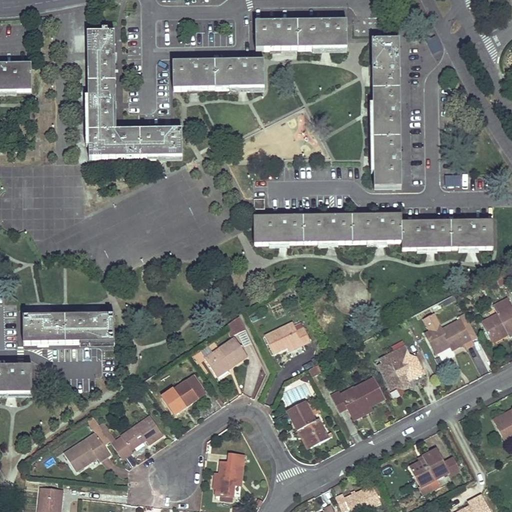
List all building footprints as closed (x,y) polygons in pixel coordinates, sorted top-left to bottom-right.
[(276,25),(255,25),(256,53),(264,53),(347,52),(347,43),(347,24),(323,25),(276,25)] [(102,35),(88,35),(90,160),(182,159),(182,132),(163,133),(133,133),(116,133),(116,105),(115,56),(115,35),(108,35),(108,31),(102,31),(102,35)] [(400,42),(372,43),(374,168),(374,191),(402,191),(402,163),(401,113),(400,73),(400,42)] [(192,65),(173,65),(174,93),(265,91),(265,64),(240,65),(192,65)] [(0,93),(32,93),(32,67),(4,67),(0,67),(0,93)] [(264,201),(254,201),(254,210),(264,211),(264,201)] [(287,219),(254,219),(254,246),(402,245),(402,252),(493,251),(493,224),(473,224),(432,225),(402,225),(402,217),(332,218),(287,219)] [(505,270),(495,275),(502,287),(511,283),(505,270)] [(190,291),(190,282),(180,282),(180,290),(190,291)] [(511,304),(509,300),(495,307),(499,316),(483,324),(491,340),(507,332),(509,336),(510,338),(511,337),(511,304)] [(478,338),(466,315),(460,318),(461,321),(443,330),(441,327),(435,315),(425,320),(431,332),(426,335),(435,352),(449,345),(451,348),(453,351),(465,345),(467,350),(474,346),(472,342),(478,338)] [(114,317),(23,318),(24,347),(45,346),(93,345),(115,345),(114,317)] [(233,336),(245,330),(239,318),(228,325),(233,336)] [(294,323),(265,337),(275,356),(289,349),(301,343),(303,347),(311,343),(305,329),(298,332),(295,326),(294,323)] [(302,323),(295,326),(298,332),(305,329),(302,323)] [(507,332),(491,340),(494,344),(509,336),(507,332)] [(236,339),(205,359),(217,376),(228,368),(228,367),(231,365),(234,369),(249,359),(236,339)] [(301,343),(289,349),(291,353),(303,347),(301,343)] [(449,345),(435,352),(437,355),(451,348),(449,345)] [(405,347),(381,360),(383,364),(378,366),(391,390),(396,387),(405,390),(411,387),(409,383),(408,380),(412,378),(414,380),(422,376),(418,368),(420,363),(417,358),(410,356),(405,347)] [(228,368),(217,376),(219,379),(234,369),(231,365),(228,367),(228,368)] [(318,366),(308,371),(312,377),(315,376),(321,373),(318,366)] [(0,368),(0,396),(32,396),(32,395),(32,368),(17,369),(0,368)] [(315,376),(312,377),(321,395),(324,394),(315,376)] [(194,393),(198,399),(206,394),(195,378),(187,383),(194,393)] [(354,390),(342,396),(349,409),(354,407),(358,414),(372,407),(386,400),(375,379),(354,390)] [(186,382),(162,398),(173,414),(184,407),(186,409),(199,401),(198,399),(194,393),(187,383),(186,382)] [(352,386),(332,397),(341,413),(349,409),(342,396),(354,390),(352,386)] [(224,406),(219,399),(216,401),(221,408),(224,406)] [(312,400),(305,403),(312,416),(319,412),(312,400)] [(305,403),(288,413),(298,432),(301,431),(311,449),(332,438),(322,420),(316,423),(312,416),(305,403)] [(184,407),(173,414),(175,417),(186,409),(184,407)] [(354,407),(349,409),(355,422),(375,412),(372,407),(358,414),(354,407)] [(511,412),(494,421),(496,424),(511,415),(511,414),(511,412)] [(511,414),(511,415),(496,424),(503,438),(511,433),(511,434),(511,414)] [(96,435),(65,455),(76,473),(97,459),(100,463),(111,456),(104,446),(110,443),(99,427),(93,417),(87,421),(96,435)] [(164,436),(150,417),(121,437),(123,440),(113,446),(123,461),(133,455),(131,452),(146,442),(150,446),(164,436)] [(103,424),(99,427),(110,443),(111,444),(115,442),(103,424)] [(301,431),(298,432),(308,451),(311,449),(301,431)] [(511,434),(511,433),(503,438),(507,444),(511,440),(511,434)] [(421,464),(411,469),(421,489),(438,481),(450,475),(445,465),(438,451),(423,458),(425,462),(421,464)] [(243,457),(230,456),(230,464),(222,463),(220,476),(220,483),(217,483),(216,491),(216,497),(233,499),(234,486),(234,482),(241,483),(243,457)] [(453,460),(445,465),(450,475),(452,478),(460,473),(453,460)] [(438,481),(421,489),(424,495),(440,487),(438,481)] [(344,495),(336,498),(341,511),(346,511),(350,511),(365,511),(381,505),(373,487),(345,499),(344,495)] [(41,489),(39,511),(60,511),(63,491),(41,489)] [(488,511),(482,498),(468,505),(470,508),(471,511),(468,511),(488,511)] [(264,503),(258,500),(255,506),(260,508),(263,504),(264,503)]
